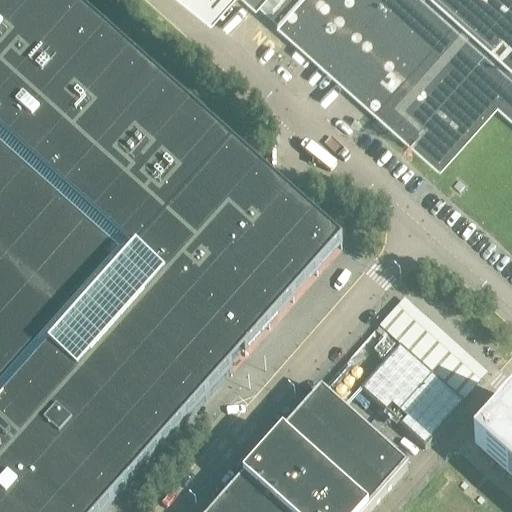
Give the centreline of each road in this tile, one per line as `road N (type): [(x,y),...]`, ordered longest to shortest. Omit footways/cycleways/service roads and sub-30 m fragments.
road 1 (unclassified): [(172,511),(423,227)]
road 2 (residential): [(167,0),(423,227)]
road 3 (residential): [(388,511),(511,369)]
road 4 (residential): [(423,227),(511,308)]
